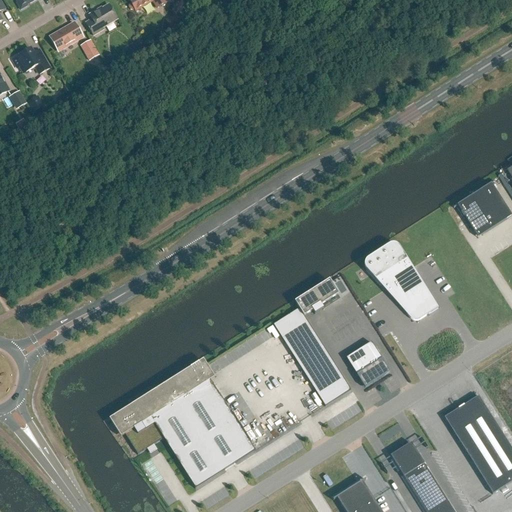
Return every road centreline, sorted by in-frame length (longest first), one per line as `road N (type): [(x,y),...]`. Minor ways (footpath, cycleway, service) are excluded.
road 1 (primary): [(112,301),(511,50)]
road 2 (unclassified): [(230,511),(511,333)]
road 3 (unknown): [(300,408),(276,350),(261,347),(236,364),(238,383),(278,404)]
road 4 (unknown): [(511,307),(444,198)]
